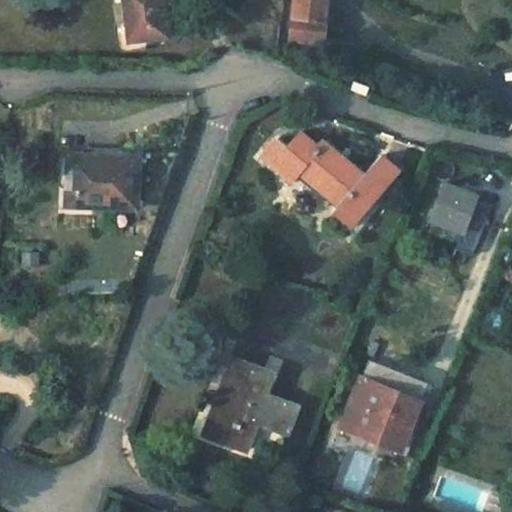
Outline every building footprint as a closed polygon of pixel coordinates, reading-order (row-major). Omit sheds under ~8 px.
[(169,0),(130,0),(132,38),(171,36),(169,0)] [(326,0),(294,0),(290,40),(325,43),(327,22),(325,22),(326,0)] [(376,85),(360,78),(356,87),(372,94),(376,85)] [(379,157),(364,174),(325,144),(321,150),(302,135),(289,150),(278,141),(263,160),(294,185),(304,172),(341,201),(334,210),(353,225),(397,171),(379,157)] [(116,165),(86,164),(83,210),(136,212),(137,159),(116,158),(116,165)] [(443,182),(429,220),(460,231),(454,248),(471,255),(490,205),(473,199),(475,194),(443,182)] [(228,396),(210,437),(245,453),(257,426),(284,437),(296,408),(256,392),(264,373),(234,360),(221,392),(228,396)] [(368,364),(362,381),(419,402),(425,385),(368,364)] [(358,379),(341,424),(402,447),(419,402),(362,381),(358,379)]
